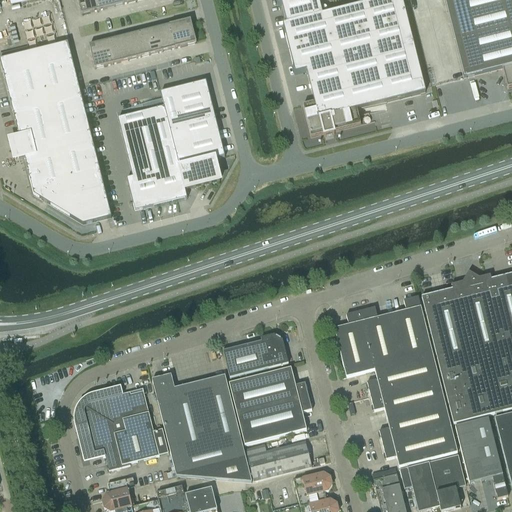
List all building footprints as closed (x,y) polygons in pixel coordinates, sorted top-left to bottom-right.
[(77,0),(81,16),(144,0),(77,0)] [(317,0),(275,0),(278,7),(281,6),(286,25),(282,26),(295,76),(306,73),(307,76),(314,104),(303,107),(311,139),(323,136),(324,138),(335,135),(334,133),(360,127),(357,112),(425,95),(421,76),(401,0),(387,0),(322,16),(317,0)] [(511,0),(443,0),(464,80),(502,70),(507,90),(511,88),(511,0)] [(96,70),(196,44),(190,22),(90,47),(96,70)] [(83,227),(111,219),(68,45),(0,61),(0,62),(19,139),(14,141),(19,160),(24,159),(33,197),(83,227)] [(214,161),(224,158),(206,84),(161,95),(164,109),(118,121),(133,179),(127,181),(135,213),(187,200),(184,192),(219,183),(214,161)] [(453,426),(511,411),(511,275),(491,281),(490,277),(479,280),(469,273),(462,284),(451,287),(452,291),(421,299),(453,426)] [(334,330),(346,379),(374,372),(377,382),(367,384),(370,398),(372,405),(374,413),(384,410),(389,430),(379,433),(382,446),(386,461),(396,459),(399,469),(457,454),(451,429),(445,404),(439,381),(433,357),(432,352),(431,349),(418,298),(403,302),(406,312),(392,316),(377,319),(375,309),(360,313),(346,317),(348,327),(334,330)] [(288,365),(282,342),(274,336),(261,340),(261,343),(223,353),(229,380),(288,365)] [(229,385),(237,417),(308,398),(305,385),(295,387),(291,370),(229,385)] [(152,381),(171,460),(176,477),(209,469),(191,396),(189,386),(174,390),(171,376),(152,381)] [(191,396),(209,469),(245,460),(225,377),(189,386),(191,396)] [(86,408),(84,412),(85,416),(88,433),(94,453),(94,455),(99,453),(101,453),(102,456),(103,459),(105,458),(109,473),(126,468),(130,467),(130,465),(160,458),(168,456),(162,432),(154,434),(143,394),(143,393),(131,396),(130,394),(109,399),(89,405),(86,408)] [(312,412),(308,398),(237,417),(244,447),(306,432),(302,414),(312,412)] [(511,415),(494,420),(511,490),(511,415)] [(469,485),(481,482),(492,480),(497,501),(508,498),(488,420),(455,428),(469,485)] [(245,451),(253,484),(312,469),(305,444),(266,454),(265,446),(245,451)] [(404,490),(412,488),(417,511),(424,511),(431,511),(449,511),(461,509),(456,490),(466,487),(458,457),(407,470),(407,469),(399,471),(404,490)] [(209,469),(176,477),(176,478),(252,484),(251,484),(245,460),(209,469)] [(372,476),(380,511),(405,511),(395,470),(372,476)] [(293,482),(299,506),(301,509),(327,502),(325,493),(328,493),(332,486),(330,478),(323,474),(293,482)] [(118,511),(132,508),(125,481),(107,486),(109,495),(106,496),(102,502),(104,510),(107,511),(118,511)] [(158,502),(160,511),(188,511),(185,496),(183,487),(156,494),(158,502)] [(185,496),(188,511),(217,511),(212,490),(185,496)] [(301,509),(301,511),(338,511),(337,505),(330,501),(327,502),(301,509)] [(160,511),(158,502),(132,508),(132,511),(160,511)]
